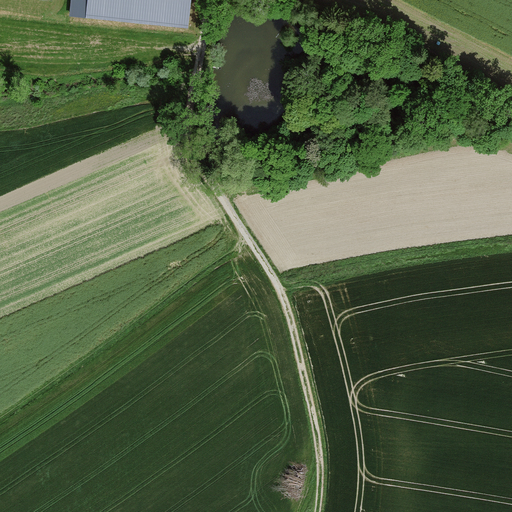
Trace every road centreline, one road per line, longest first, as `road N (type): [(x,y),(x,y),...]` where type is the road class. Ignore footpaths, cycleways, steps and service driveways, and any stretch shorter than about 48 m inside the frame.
road 1 (track): [(0,421),(246,237)]
road 2 (track): [(315,511),(320,466),(310,392),(281,289),(246,237)]
road 3 (track): [(246,237),(190,149),(187,126),(210,0)]
